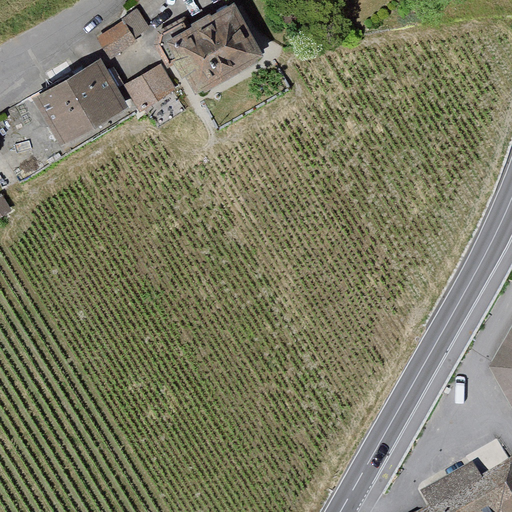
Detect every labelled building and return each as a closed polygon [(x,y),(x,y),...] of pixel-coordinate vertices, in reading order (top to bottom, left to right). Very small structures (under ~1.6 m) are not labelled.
[(242,0),(226,0),(169,34),(203,90),(272,49),(242,0)] [(98,35),(112,57),(140,38),(125,16),(98,35)] [(103,51),(34,91),(63,142),(132,102),(103,51)] [(167,59),(126,81),(139,106),(180,83),(167,59)] [(0,199),(0,214),(11,209),(4,197),(0,199)] [(511,323),(489,366),(511,399),(511,323)] [(427,511),(511,511),(511,453),(483,468),(477,456),(415,488),(427,511)]
